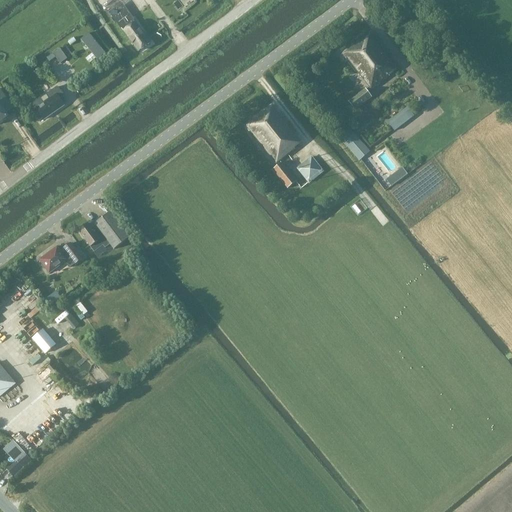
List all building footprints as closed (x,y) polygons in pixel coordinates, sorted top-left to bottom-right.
[(124,7),(112,16),(123,31),(138,51),(149,43),(124,7)] [(88,33),(80,40),(97,60),(105,53),(88,33)] [(369,35),(343,54),(370,90),(396,70),(369,35)] [(66,58),(59,49),(53,54),(60,63),(66,58)] [(348,102),(354,111),(371,98),(365,89),(348,102)] [(0,120),(5,117),(5,118),(6,117),(6,116),(1,108),(9,103),(0,91),(0,120)] [(56,95),(37,107),(44,119),(63,106),(56,95)] [(294,149),(300,144),(271,106),(246,126),(276,164),(294,150),(294,149)] [(392,118),(387,122),(393,132),(414,116),(407,107),(397,114),(398,115),(393,119),(392,118)] [(41,136),(49,127),(46,124),(37,132),(41,136)] [(358,161),(369,152),(351,131),(354,129),(351,125),(348,128),(337,136),(358,161)] [(311,157),(296,169),(307,184),(323,172),(311,157)] [(367,167),(371,163),(367,157),(362,162),(367,167)] [(281,162),(272,170),(287,189),(296,182),(281,162)] [(105,248),(110,244),(114,249),(129,238),(110,213),(95,225),(96,226),(92,229),(88,224),(78,231),(90,247),(99,240),(105,248)] [(75,263),(75,264),(81,259),(70,243),(63,248),(64,249),(60,251),(57,246),(39,260),(49,273),(65,261),(69,267),(75,263)] [(92,291),(81,299),(86,305),(96,297),(92,291)] [(60,297),(57,292),(48,299),(51,304),(60,297)] [(61,311),(50,319),(55,325),(66,317),(61,311)] [(70,324),(75,319),(71,315),(66,319),(70,324)] [(46,324),(36,333),(48,348),(59,339),(46,324)] [(0,364),(0,396),(16,384),(0,364)] [(25,436),(21,440),(29,448),(32,445),(25,436)] [(26,455),(9,471),(14,477),(32,462),(26,455)]
